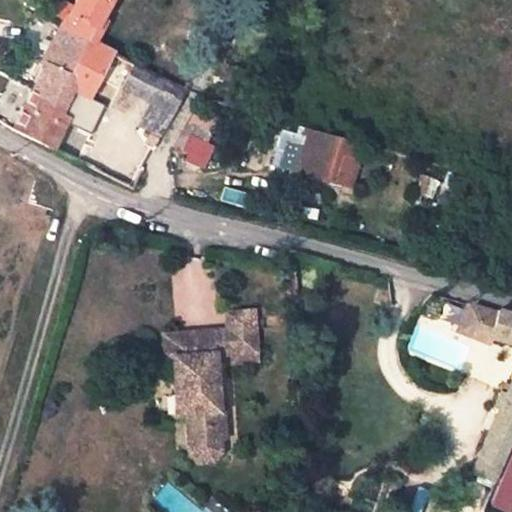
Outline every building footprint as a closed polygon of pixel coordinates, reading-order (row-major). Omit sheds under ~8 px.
[(59,32),(84,44),(86,40),(107,0),(74,0),(71,6),(59,0),(58,0),(47,23),(59,32)] [(66,88),(84,44),(59,32),(14,129),(53,149),(65,120),(58,116),(66,101),(82,108),(87,98),(66,88)] [(66,88),(87,98),(108,56),(111,51),(86,40),(84,44),(66,88)] [(184,92),(108,56),(98,76),(147,99),(136,124),(161,137),(184,92)] [(188,155),(200,134),(217,105),(198,99),(171,145),(182,151),(188,155)] [(282,132),(272,168),(294,175),(305,138),(313,140),(315,132),(299,127),(297,136),(282,132)] [(329,185),(332,174),(337,155),(346,158),(354,160),(359,144),(315,132),(313,140),(305,138),(294,175),(329,185)] [(188,155),(182,151),(178,160),(194,169),(196,167),(199,168),(207,153),(199,148),(206,137),(200,134),(188,155)] [(254,302),(224,305),(230,367),(261,364),(254,302)] [(465,307),(453,332),(481,343),(485,339),(494,315),(465,307)] [(494,415),(485,434),(469,477),(494,487),(510,449),(511,445),(511,319),(494,315),(485,339),(511,349),(511,374),(503,397),(498,395),(490,412),(494,415)] [(169,366),(193,364),(229,360),(227,340),(163,346),(165,367),(169,366)] [(193,364),(169,366),(176,422),(184,420),(188,455),(193,454),(202,464),(217,461),(224,453),(223,445),(222,433),(219,417),(212,362),(193,364)] [(475,429),(485,434),(494,415),(490,412),(482,409),(475,429)] [(232,415),(219,417),(222,433),(234,431),(232,415)] [(511,511),(511,449),(510,449),(494,487),(485,508),(495,511),(511,511)]
